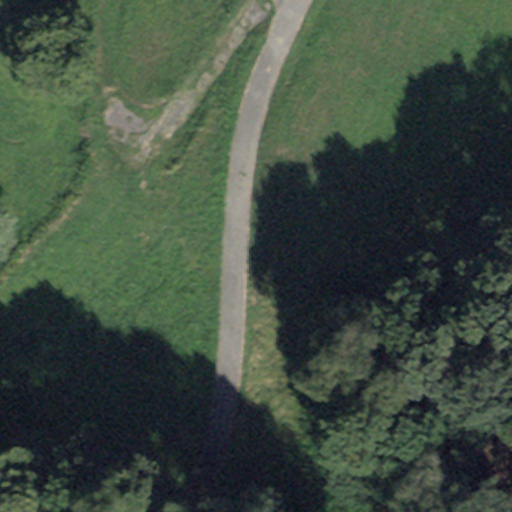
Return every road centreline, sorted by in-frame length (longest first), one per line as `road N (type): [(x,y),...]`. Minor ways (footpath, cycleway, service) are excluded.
road 1 (track): [(191,511),(228,368),(249,119),(295,0)]
road 2 (track): [(273,0),(159,124),(120,114),(105,96),(105,0)]
